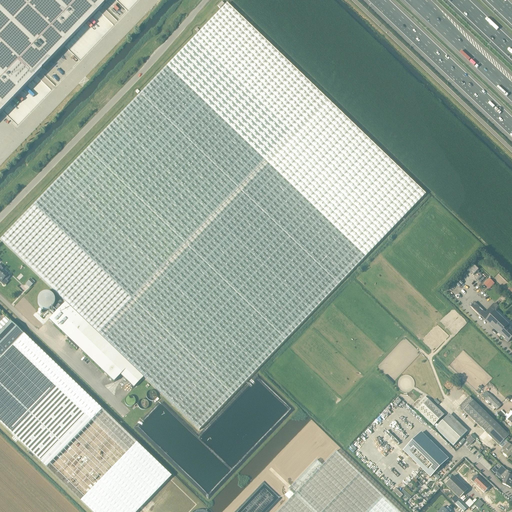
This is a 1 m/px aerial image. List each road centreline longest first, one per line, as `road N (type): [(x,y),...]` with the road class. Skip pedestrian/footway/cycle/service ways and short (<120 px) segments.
road 1 (unclassified): [(0,217),(205,0)]
road 2 (unknown): [(0,151),(143,5)]
road 3 (motorway): [(381,0),(511,124)]
road 4 (motorway): [(414,0),(511,91)]
